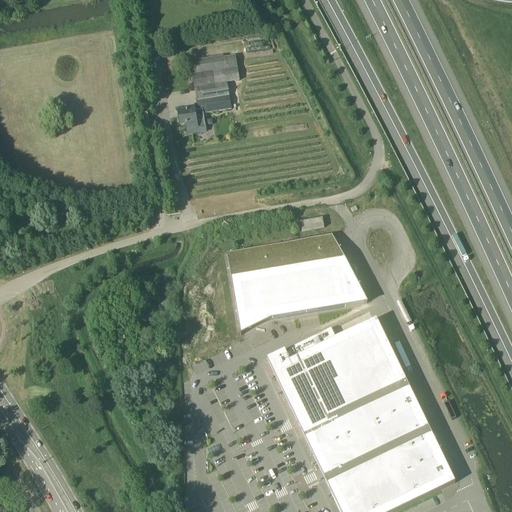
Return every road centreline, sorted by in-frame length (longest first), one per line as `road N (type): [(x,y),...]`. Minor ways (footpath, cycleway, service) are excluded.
road 1 (residential): [(336,60),(379,154),(360,191),(114,247),(0,298)]
road 2 (motorway): [(326,0),(511,360)]
road 3 (motorway): [(371,0),(511,298)]
road 4 (motorway): [(511,230),(400,0)]
road 5 (unclassified): [(385,308),(473,497)]
road 6 (secondary): [(77,511),(0,384)]
road 7 (unclassified): [(385,308),(402,239),(394,224),(374,219),(355,227),(352,240)]
